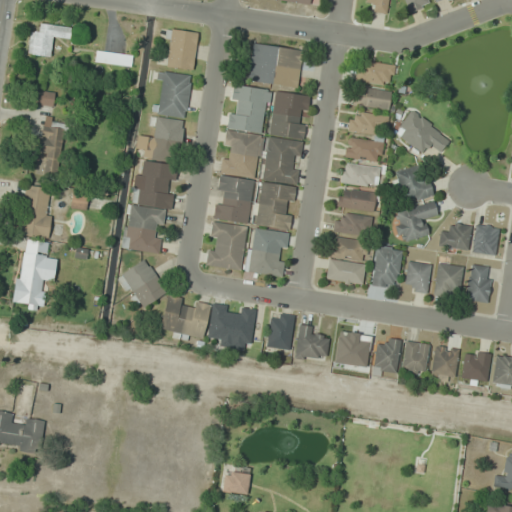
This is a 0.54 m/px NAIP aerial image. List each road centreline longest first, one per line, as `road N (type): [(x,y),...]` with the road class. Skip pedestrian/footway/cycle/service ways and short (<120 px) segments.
road 1 (residential): [(131,0),(391,40),(511,1)]
road 2 (residential): [(191,274),(511,334)]
road 3 (residential): [(340,0),(297,296)]
road 4 (residential): [(191,274),(184,256),(223,0)]
road 5 (residential): [(508,334),(511,295),(472,187)]
